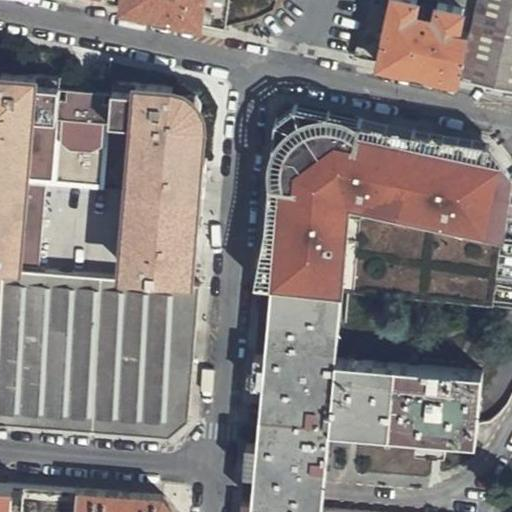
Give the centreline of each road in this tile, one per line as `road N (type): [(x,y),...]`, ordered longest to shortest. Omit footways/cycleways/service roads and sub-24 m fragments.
road 1 (residential): [(242,62),(212,461)]
road 2 (residential): [(242,62),(0,13)]
road 3 (residential): [(212,461),(0,449)]
road 4 (residential): [(511,110),(319,71)]
